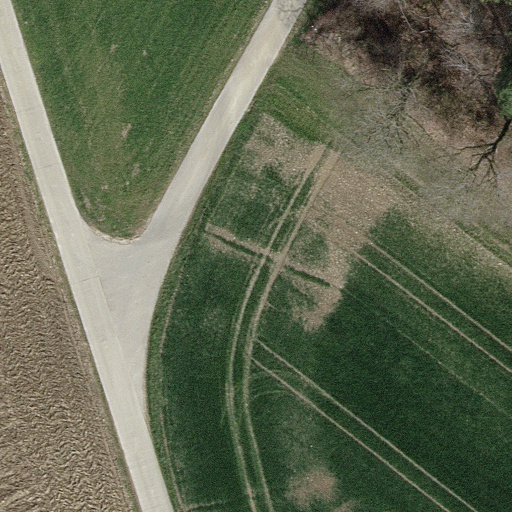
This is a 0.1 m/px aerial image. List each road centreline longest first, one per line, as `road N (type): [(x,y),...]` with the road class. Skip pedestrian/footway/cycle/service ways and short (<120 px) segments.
road 1 (unclassified): [(166,511),(0,25)]
road 2 (track): [(108,341),(288,0)]
